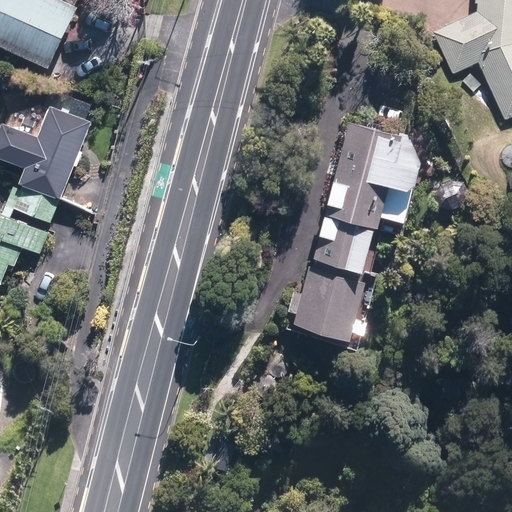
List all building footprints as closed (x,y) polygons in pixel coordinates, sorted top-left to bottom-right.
[(0,0),(0,49),(48,71),(76,10),(54,0),(0,0)] [(511,0),(474,0),(473,15),(431,34),(449,75),(477,63),(503,118),(511,113),(511,0)] [(0,160),(24,169),(16,189),(13,188),(8,200),(0,197),(0,286),(0,287),(9,265),(15,268),(20,254),(0,246),(0,243),(1,240),(40,255),(48,233),(9,219),(13,209),(51,223),(60,200),(61,201),(91,122),(49,106),(38,137),(2,123),(0,128),(0,160)] [(292,289),(286,310),(295,313),(292,323),(354,341),(370,285),(355,281),(375,212),(403,220),(419,161),(409,139),(349,122),(301,292),(292,289)] [(445,210),(448,211),(452,211),(455,210),(458,209),(460,207),(462,205),(464,203),(465,200),(466,197),(466,195),(466,192),(466,189),(464,186),(463,184),(461,182),(459,180),(456,178),(453,178),(450,177),(448,177),(445,178),(442,179),(440,180),(437,182),(436,185),(434,187),(433,190),(433,193),(433,196),(433,199),(434,201),(436,204),(438,206),(440,208),(443,209),(445,210)]
